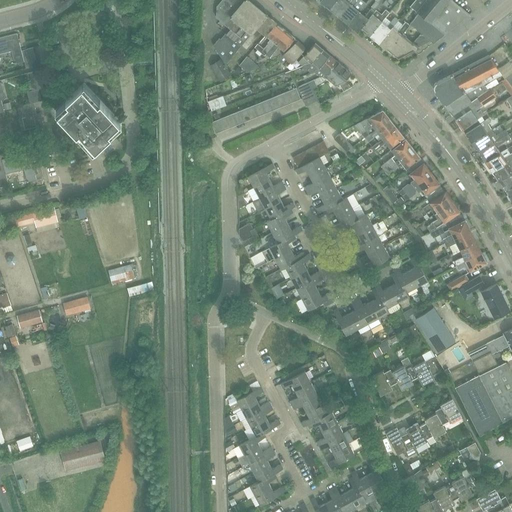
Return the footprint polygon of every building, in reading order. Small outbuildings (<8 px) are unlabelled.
[(267,15),(248,0),(222,0),(217,6),(216,17),(220,20),(219,22),(222,25),(224,23),(238,35),(234,40),(225,33),(214,47),(226,64),(242,45),(251,34),(267,15)] [(320,0),(320,1),(330,9),(337,0),(320,0)] [(352,0),(337,0),(330,9),(339,16),(352,0)] [(352,0),(339,16),(348,24),(359,11),(363,6),(357,1),(357,0),(352,0)] [(384,0),(375,0),(375,1),(371,7),(372,8),(365,16),(359,11),(348,24),(358,32),(362,27),(376,10),(384,0)] [(425,0),(415,0),(410,6),(416,12),(425,0)] [(450,0),(425,0),(416,12),(418,14),(430,24),(450,0)] [(461,7),(452,0),(450,0),(430,24),(444,35),(469,14),(461,7)] [(385,10),(382,14),(376,10),(362,27),(370,35),(385,18),(395,6),(390,2),(384,9),(385,10)] [(430,24),(418,14),(410,23),(421,33),(430,41),(433,43),(444,35),(430,24)] [(276,23),(267,15),(251,34),(242,45),(247,49),(261,31),(265,35),(276,23)] [(391,23),(385,18),(370,35),(380,42),(393,27),(398,21),(398,20),(395,17),(391,23)] [(403,25),(398,21),(380,42),(389,50),(409,25),(405,22),(403,25)] [(285,30),(276,23),(265,35),(271,40),(268,43),(264,49),(258,44),(255,47),(264,55),(266,53),(285,30)] [(410,25),(409,25),(389,50),(398,57),(430,41),(421,33),(412,43),(402,35),(410,25)] [(295,38),(285,30),(266,53),(270,57),(278,47),(284,51),(295,38)] [(21,50),(17,33),(0,37),(0,53),(12,51),(15,63),(24,61),(23,57),(35,53),(33,47),(21,50)] [(298,40),(297,40),(282,55),(292,63),(306,47),(298,40)] [(307,50),(307,51),(307,52),(298,62),(305,68),(323,49),(315,42),(308,51),(307,50)] [(323,49),(305,68),(311,73),(311,72),(313,73),(314,72),(315,73),(330,55),(323,49)] [(36,59),(35,53),(23,57),(24,61),(24,62),(36,59)] [(337,61),(330,55),(315,73),(321,78),(325,76),(326,75),(337,61)] [(501,73),(498,69),(489,55),(436,82),(435,83),(435,84),(434,85),(434,86),(434,87),(434,88),(434,89),(435,90),(445,104),(463,91),(470,102),(490,88),(499,83),(496,79),(490,83),(485,86),(483,83),(501,73)] [(247,56),(239,65),(247,72),(259,67),(247,56)] [(38,65),(36,59),(24,62),(26,68),(38,65)] [(221,59),(212,64),(211,66),(220,81),(231,74),(221,59)] [(351,73),(337,61),(326,75),(325,76),(321,78),(303,85),(298,87),(306,105),(320,100),(315,92),(319,89),(316,85),(324,81),(327,77),(335,85),(345,81),(351,73)] [(41,76),(39,70),(27,73),(29,79),(41,76)] [(42,81),(41,76),(29,79),(30,84),(42,81)] [(44,88),(42,81),(30,84),(32,90),(39,89),(44,88)] [(122,123),(84,83),(55,110),(76,133),(74,135),(80,142),(82,140),(92,151),(122,123)] [(296,88),(289,91),(294,102),(301,99),(297,90),(296,88)] [(496,96),(490,88),(470,102),(460,109),(452,114),(456,119),(460,126),(462,129),(465,133),(480,123),(477,119),(488,112),(486,110),(484,111),(482,108),(474,114),(473,112),(496,96)] [(40,94),(39,89),(32,90),(27,92),(29,97),(40,94)] [(294,102),(289,91),(282,94),(286,105),(294,102)] [(463,91),(445,104),(449,111),(452,115),(452,114),(460,109),(470,102),(463,91)] [(42,100),(40,94),(29,97),(30,103),(34,102),(42,100)] [(286,105),(282,94),(275,96),(279,108),(286,105)] [(223,96),(218,97),(208,101),(211,111),(226,105),(223,96)] [(279,108),(275,96),(268,99),(272,110),(279,108)] [(272,110),(268,99),(261,102),(265,113),(272,110)] [(36,108),(34,102),(30,103),(22,105),(23,106),(24,111),(36,108)] [(265,113),(261,102),(254,105),(258,116),(265,113)] [(258,116),(254,105),(246,108),(251,119),(258,116)] [(23,106),(17,108),(19,119),(22,118),(25,117),(24,111),(23,106)] [(37,114),(36,108),(24,111),(25,117),(34,115),(37,114)] [(251,119),(246,108),(239,111),(244,122),(251,119)] [(244,122),(239,111),(232,114),(237,125),(244,122)] [(381,111),(375,114),(371,117),(355,125),(362,133),(366,130),(369,134),(389,119),(384,112),(381,111)] [(237,125),(232,114),(225,117),(230,128),(237,125)] [(35,121),(34,115),(25,117),(22,118),(23,120),(24,123),(35,121)] [(230,128),(225,117),(218,119),(223,131),(230,128)] [(472,142),(492,130),(488,124),(491,122),(488,118),(480,123),(465,133),(472,142)] [(223,131),(218,119),(211,122),(216,133),(223,131)] [(396,127),(389,119),(369,134),(365,138),(368,141),(378,133),(382,139),(396,127)] [(37,127),(35,121),(24,123),(25,130),(33,127),(37,127)] [(35,133),(33,127),(25,130),(22,131),(23,136),(35,133)] [(404,137),(396,127),(382,139),(372,147),(375,151),(386,143),(390,148),(404,137)] [(508,134),(505,130),(495,136),(492,130),(472,142),(478,151),(508,134)] [(36,139),(35,133),(23,136),(25,142),(36,139)] [(340,133),(334,138),(346,152),(352,146),(340,133)] [(510,138),(508,134),(478,151),(485,161),(500,152),(496,147),(510,138)] [(405,138),(397,145),(392,149),(391,150),(395,155),(381,166),(385,171),(413,148),(405,138)] [(329,152),(323,141),(318,144),(324,154),(329,152)] [(324,154),(318,144),(313,146),(319,157),(320,156),(324,154)] [(319,157),(313,146),(308,149),(314,160),(319,157)] [(29,152),(2,159),(5,174),(6,173),(24,169),(27,181),(44,177),(38,157),(36,157),(35,155),(37,152),(36,149),(33,147),(30,148),(29,151),(29,152)] [(420,157),(413,148),(385,171),(388,174),(402,163),(406,168),(420,157)] [(314,160),(308,149),(303,152),(308,163),(314,160)] [(308,163),(303,152),(298,155),(303,165),(308,163)] [(511,153),(504,158),(500,152),(485,161),(492,171),(507,162),(511,159),(511,153)] [(0,154),(0,184),(8,182),(6,173),(5,174),(2,159),(1,155),(0,154)] [(303,165),(298,155),(292,157),(298,168),(303,165)] [(303,165),(298,168),(295,169),(298,174),(306,169),(310,176),(326,167),(320,156),(319,157),(314,160),(308,163),(303,165)] [(420,159),(412,166),(407,170),(414,179),(411,181),(412,183),(410,184),(408,184),(399,191),(402,195),(431,174),(428,169),(429,169),(425,164),(424,165),(423,164),(422,165),(419,161),(420,160),(420,159)] [(511,159),(507,162),(492,171),(498,180),(511,172),(511,159)] [(274,167),(272,163),(248,176),(254,187),(270,179),(266,172),(274,167)] [(331,178),(326,167),(310,176),(313,183),(305,187),(307,191),(331,178)] [(511,172),(498,180),(505,189),(511,186),(511,172)] [(434,178),(431,174),(402,195),(406,201),(415,194),(415,192),(418,190),(418,191),(422,188),(428,197),(439,188),(437,185),(439,183),(438,182),(439,182),(435,177),(434,178)] [(337,189),(331,178),(307,191),(309,195),(318,190),(321,197),(337,189)] [(273,186),(270,179),(254,187),(259,198),(284,185),(282,181),(273,186)] [(286,189),(284,185),(259,198),(265,208),(281,200),(277,193),(286,189)] [(387,186),(383,189),(394,202),(398,199),(392,192),(393,191),(390,187),(389,188),(387,186)] [(441,187),(439,188),(428,197),(416,206),(420,210),(423,208),(426,212),(431,209),(435,214),(452,202),(441,187)] [(343,199),(337,189),(321,197),(325,204),(316,208),(318,212),(323,210),(343,199)] [(347,197),(343,199),(323,210),(325,214),(333,209),(337,216),(353,208),(347,197)] [(284,207),(281,200),(265,208),(271,219),(291,209),(295,206),(293,202),(284,207)] [(462,216),(452,202),(435,214),(438,218),(433,222),(427,226),(432,231),(442,226),(441,224),(440,223),(444,219),(448,217),(451,221),(462,216)] [(54,207),(32,213),(32,214),(34,220),(35,222),(36,227),(58,221),(57,218),(55,210),(55,208),(54,207)] [(358,218),(353,208),(337,216),(340,223),(332,227),(334,232),(343,227),(358,219),(358,218)] [(293,212),(291,209),(271,219),(266,221),(272,232),(288,224),(284,217),(293,212)] [(367,214),(358,218),(358,219),(343,227),(345,231),(353,226),(357,233),(373,225),(367,214)] [(17,227),(14,218),(0,221),(0,229),(16,225),(17,227)] [(465,220),(456,225),(449,228),(452,234),(442,239),(444,243),(470,230),(465,220)] [(239,235),(250,230),(253,228),(250,222),(239,228),(239,235)] [(383,233),(378,222),(373,225),(357,233),(360,240),(352,244),(354,248),(378,235),(383,233)] [(292,231),(288,224),(272,232),(278,243),(294,235),(302,230),(300,226),(292,231)] [(445,229),(442,226),(432,231),(435,236),(445,229)] [(250,230),(239,235),(242,241),(248,238),(253,235),(250,230)] [(476,241),(470,230),(444,243),(447,247),(449,246),(453,253),(456,251),(457,253),(460,251),(459,250),(476,241)] [(296,238),(294,235),(278,243),(269,247),(275,258),(291,250),(287,243),(296,238)] [(378,235),(354,248),(356,252),(364,247),(368,254),(384,246),(378,235)] [(242,241),(241,242),(244,247),(250,243),(248,238),(242,241)] [(481,252),(476,241),(459,250),(460,251),(463,257),(454,262),(456,265),(481,252)] [(390,257),(384,246),(368,254),(372,261),(363,266),(365,270),(390,257)] [(295,256),(291,250),(275,258),(281,269),(285,267),(285,266),(305,256),(303,252),(295,256)] [(432,250),(428,252),(426,253),(432,263),(433,263),(437,261),(432,250)] [(484,257),(481,252),(456,265),(458,270),(465,267),(468,273),(487,263),(486,262),(488,261),(485,256),(484,257)] [(309,253),(305,256),(285,266),(285,267),(291,277),(306,269),(303,262),(311,258),(309,253)] [(421,269),(415,256),(411,259),(415,267),(408,271),(417,286),(428,281),(421,269)] [(131,264),(108,270),(112,284),(135,277),(131,264)] [(402,274),(397,266),(393,268),(395,272),(406,292),(417,286),(408,271),(402,274)] [(310,276),(306,269),(291,277),(296,288),(321,275),(319,271),(310,276)] [(406,292),(395,272),(391,274),(396,283),(389,286),(398,302),(408,296),(406,292)] [(454,281),(458,287),(469,281),(465,274),(454,281)] [(323,279),(321,275),(296,288),(302,298),(318,290),(314,283),(323,279)] [(462,285),(467,294),(484,284),(479,275),(462,285)] [(382,290),(378,281),(374,284),(376,288),(389,312),(390,314),(399,309),(400,307),(397,302),(398,302),(389,286),(382,290)] [(481,291),(494,318),(510,310),(497,283),(481,291)] [(389,312),(376,288),(372,290),(377,298),(370,302),(379,318),(389,312)] [(321,297),(318,290),(302,298),(308,309),(332,297),(330,292),(321,297)] [(11,305),(7,293),(0,295),(0,307),(2,307),(3,308),(11,305)] [(88,297),(66,303),(63,304),(66,314),(91,308),(88,297)] [(363,306),(359,297),(355,299),(368,323),(371,328),(381,323),(378,318),(379,318),(370,302),(363,306)] [(368,323),(355,299),(351,301),(356,309),(349,313),(357,329),(368,323)] [(438,352),(455,342),(435,307),(417,318),(438,352)] [(342,317),(337,308),(333,310),(334,311),(346,335),(357,329),(349,313),(342,317)] [(18,316),(20,327),(42,321),(39,310),(18,316)] [(18,320),(12,322),(14,330),(21,328),(18,320)] [(414,324),(407,328),(412,337),(419,334),(414,324)] [(511,349),(511,328),(503,333),(506,338),(498,341),(497,338),(487,343),(491,351),(492,354),(509,345),(511,350),(511,349)] [(425,360),(424,360),(413,366),(418,377),(422,384),(431,380),(429,377),(440,372),(432,358),(433,357),(429,351),(422,355),(425,360)] [(498,366),(492,354),(491,351),(472,360),(480,375),(455,387),(480,436),(504,422),(503,422),(511,416),(511,375),(509,369),(510,366),(507,362),(506,363),(505,362),(506,362),(505,362),(498,366)] [(418,377),(413,366),(411,363),(404,367),(403,365),(392,372),(397,382),(401,390),(410,385),(408,382),(418,377)] [(286,381),(280,383),(281,384),(283,388),(291,383),(295,390),(311,382),(305,371),(301,372),(299,368),(283,376),(286,381)] [(397,382),(392,372),(390,369),(383,373),(382,371),(371,377),(380,395),(389,391),(387,388),(397,382)] [(316,392),(311,382),(295,390),(298,397),(290,401),(292,405),(316,392)] [(263,391),(261,387),(252,391),(250,392),(237,400),(241,409),(257,400),(255,396),(263,391)] [(322,403),(316,392),(292,405),(294,409),(302,404),(306,411),(322,403)] [(462,416),(452,398),(444,402),(445,405),(435,411),(436,413),(442,425),(449,421),(450,422),(462,416)] [(260,405),(257,400),(241,409),(246,418),(271,405),(268,401),(260,405)] [(327,413),(322,403),(306,411),(309,418),(301,422),(303,426),(308,424),(328,414),(327,413)] [(273,409),(271,405),(246,418),(251,427),(267,418),(264,414),(273,409)] [(332,411),(327,413),(328,414),(308,424),(309,428),(318,424),(322,430),(337,422),(332,411)] [(445,431),(442,425),(436,413),(428,417),(429,420),(419,426),(426,439),(433,436),(434,438),(445,431)] [(270,423),(267,418),(251,427),(256,436),(263,432),(280,423),(278,419),(270,423)] [(343,433),(337,422),(322,430),(325,437),(317,442),(319,445),(343,433)] [(411,430),(408,432),(406,428),(404,427),(398,430),(397,428),(386,433),(396,453),(397,455),(404,451),(407,457),(417,451),(415,447),(427,441),(426,439),(419,426),(418,423),(409,427),(411,430)] [(266,436),(263,432),(256,436),(239,445),(244,454),(260,446),(257,441),(266,436)] [(349,443),(343,433),(319,445),(321,449),(329,445),(333,452),(349,443)] [(34,447),(29,435),(16,440),(16,441),(8,444),(12,455),(34,447)] [(100,441),(61,451),(66,470),(105,460),(100,441)] [(475,442),(466,447),(470,452),(469,458),(479,460),(480,452),(475,442)] [(354,454),(349,443),(333,452),(336,458),(328,463),(330,467),(354,454)] [(262,451),(260,446),(244,454),(249,463),(273,450),(271,446),(262,451)] [(275,454),(273,450),(249,463),(254,472),(269,464),(267,459),(275,454)] [(386,486),(373,461),(368,464),(373,472),(366,476),(375,491),(386,486)] [(272,469),(269,464),(254,472),(259,481),(274,473),(283,469),(280,464),(272,469)] [(359,479),(355,471),(351,473),(353,477),(364,497),(375,491),(366,476),(359,479)] [(274,473),(259,481),(250,486),(255,495),(271,487),(268,482),(277,477),(274,473)] [(471,474),(464,477),(464,476),(452,482),(452,483),(460,497),(461,500),(473,494),(472,491),(479,487),(471,474)] [(364,497),(353,477),(349,479),(354,488),(347,491),(355,507),(366,501),(364,497)] [(460,497),(452,483),(445,487),(444,485),(433,491),(437,498),(443,510),(455,504),(453,501),(460,497)] [(273,492),(271,487),(255,495),(260,504),(264,502),(270,499),(275,496),(284,491),(282,487),(273,492)] [(340,495),(336,487),(332,489),(344,511),(346,511),(355,507),(347,491),(340,495)] [(500,498),(495,488),(491,490),(477,498),(483,510),(486,508),(487,511),(495,511),(510,504),(505,496),(500,498)] [(344,511),(332,489),(328,491),(333,499),(326,503),(330,511),(344,511)] [(319,506),(314,498),(310,500),(316,511),(330,511),(326,503),(319,506)] [(442,511),(444,511),(443,510),(437,498),(430,502),(429,500),(417,506),(419,511),(442,511)] [(309,511),(305,503),(300,505),(303,511),(309,511)]
